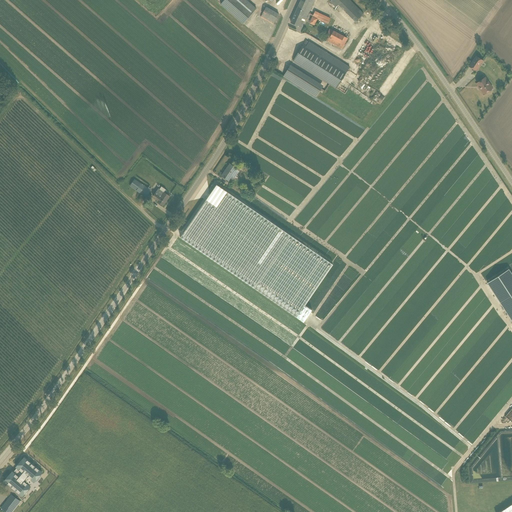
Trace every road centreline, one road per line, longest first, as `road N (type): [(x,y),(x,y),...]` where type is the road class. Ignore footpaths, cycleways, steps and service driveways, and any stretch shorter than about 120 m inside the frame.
road 1 (tertiary): [(0,458),(235,125),(294,0)]
road 2 (track): [(165,230),(0,68)]
road 3 (tertiary): [(511,182),(433,63),(378,0)]
